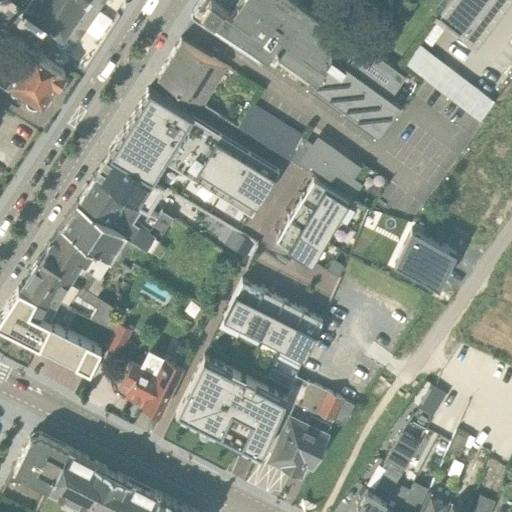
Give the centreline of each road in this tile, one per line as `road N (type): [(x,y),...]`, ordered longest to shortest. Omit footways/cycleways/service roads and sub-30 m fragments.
road 1 (residential): [(511,225),(314,511)]
road 2 (secondary): [(0,250),(164,0)]
road 3 (secondary): [(254,511),(0,381)]
